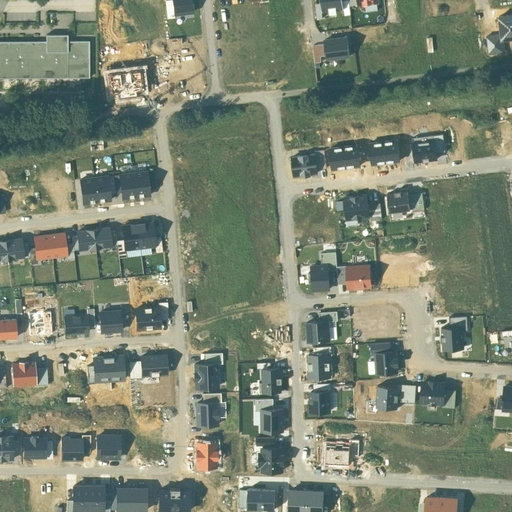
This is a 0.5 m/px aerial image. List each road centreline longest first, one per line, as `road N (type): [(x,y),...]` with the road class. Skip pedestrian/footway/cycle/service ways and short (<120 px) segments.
road 1 (residential): [(291,305),(296,477),(511,489)]
road 2 (residential): [(177,339),(179,470),(0,471)]
road 3 (residential): [(291,305),(416,298),(417,364),(511,371)]
road 4 (residential): [(270,95),(511,66)]
road 5 (residential): [(283,194),(511,165)]
road 6 (residential): [(177,339),(0,349)]
road 7 (residential): [(0,226),(167,206)]
road 8 (residential): [(0,131),(156,110)]
road 9 (residential): [(167,206),(177,339)]
